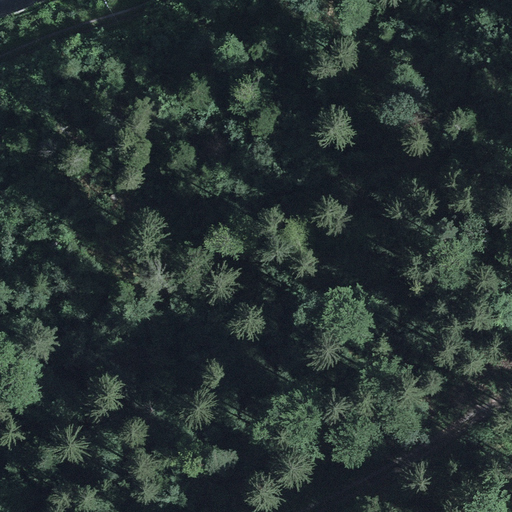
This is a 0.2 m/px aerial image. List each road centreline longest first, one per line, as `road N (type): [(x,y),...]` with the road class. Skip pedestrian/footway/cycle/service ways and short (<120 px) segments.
road 1 (track): [(299,511),(511,400)]
road 2 (track): [(0,64),(164,0)]
